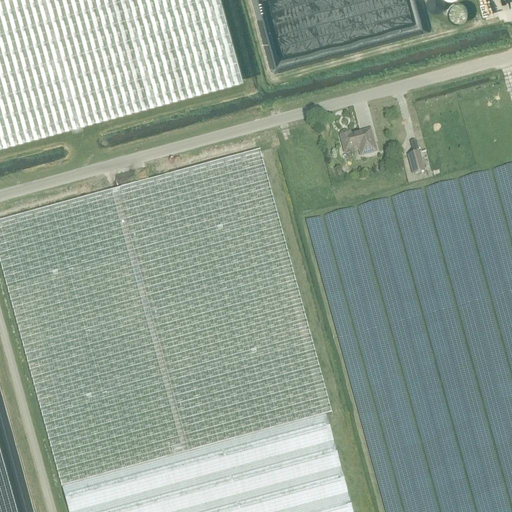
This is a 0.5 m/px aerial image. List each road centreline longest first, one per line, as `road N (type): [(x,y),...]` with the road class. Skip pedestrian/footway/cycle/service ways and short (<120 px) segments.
road 1 (unclassified): [(511,56),(0,196)]
road 2 (unclassified): [(51,511),(0,322)]
